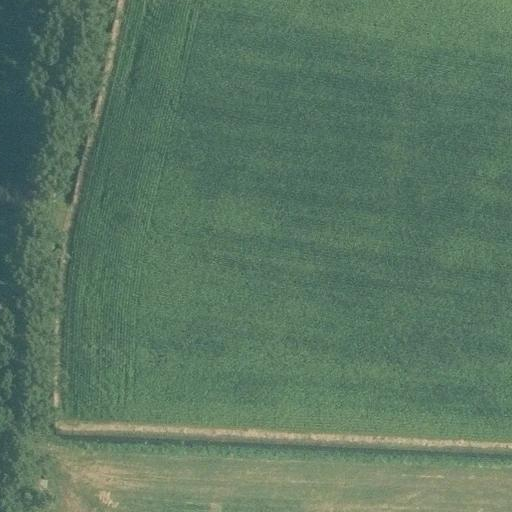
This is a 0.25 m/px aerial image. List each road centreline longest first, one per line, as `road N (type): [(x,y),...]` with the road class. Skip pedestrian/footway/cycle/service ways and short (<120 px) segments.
road 1 (unclassified): [(21,270),(75,0)]
road 2 (track): [(0,457),(21,270)]
